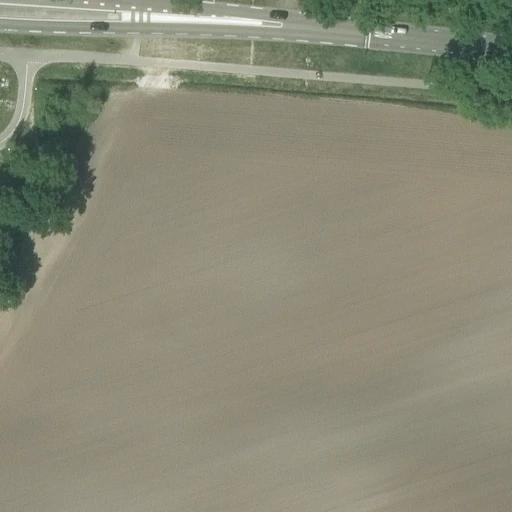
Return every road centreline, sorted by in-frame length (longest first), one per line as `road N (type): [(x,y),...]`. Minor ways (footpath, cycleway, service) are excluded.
road 1 (secondary): [(0,24),(285,36),(329,29)]
road 2 (secondary): [(329,29),(288,17),(73,0)]
road 3 (secondary): [(511,50),(329,29)]
